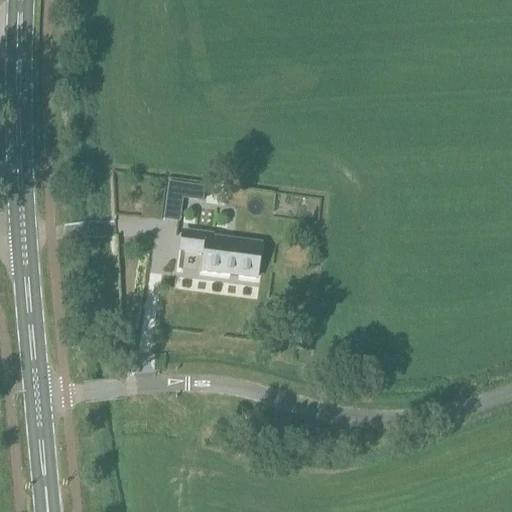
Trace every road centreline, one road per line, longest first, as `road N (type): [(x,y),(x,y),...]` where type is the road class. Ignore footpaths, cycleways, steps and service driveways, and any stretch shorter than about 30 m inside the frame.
road 1 (unclassified): [(38,397),(217,388),(368,420),(455,412),(511,393)]
road 2 (tertiary): [(26,236),(22,0)]
road 3 (tertiary): [(38,397),(26,236)]
